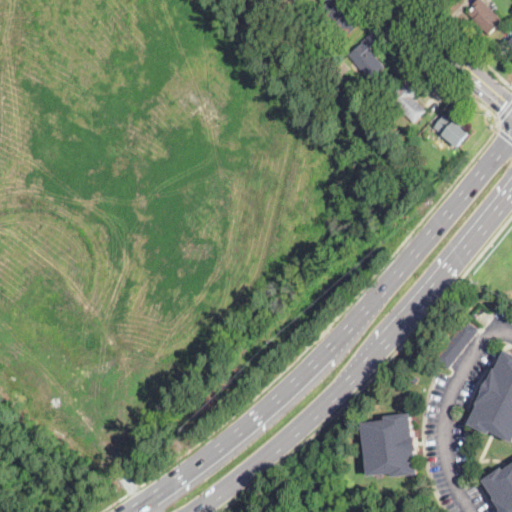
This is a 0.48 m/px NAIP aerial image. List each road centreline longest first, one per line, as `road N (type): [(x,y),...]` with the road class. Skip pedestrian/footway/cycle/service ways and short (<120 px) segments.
road 1 (primary): [(511,130),(311,362),(124,511)]
road 2 (primary): [(198,511),(343,389),(511,190)]
road 3 (residential): [(474,511),(452,479),(448,406),(466,365),(496,333),(511,338)]
road 4 (tertiary): [(406,0),(511,106)]
